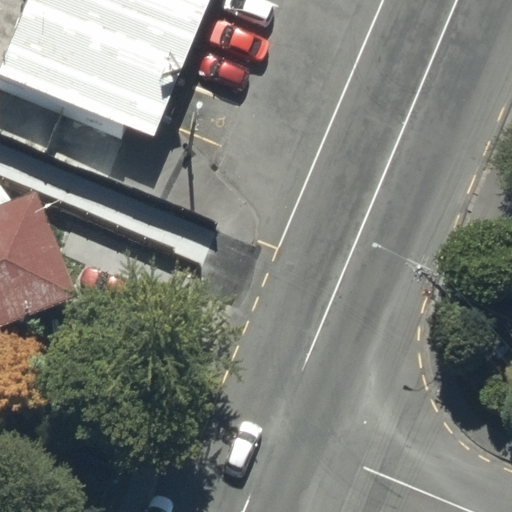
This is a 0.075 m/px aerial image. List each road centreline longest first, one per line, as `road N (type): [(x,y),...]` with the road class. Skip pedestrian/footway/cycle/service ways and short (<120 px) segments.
road 1 (tertiary): [(457,0),(276,432)]
road 2 (residential): [(276,432),(470,511)]
